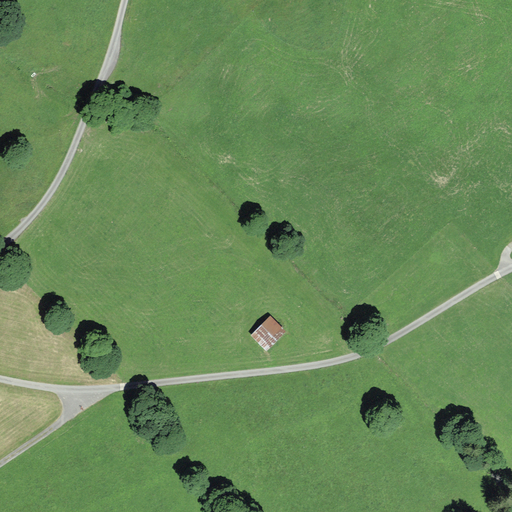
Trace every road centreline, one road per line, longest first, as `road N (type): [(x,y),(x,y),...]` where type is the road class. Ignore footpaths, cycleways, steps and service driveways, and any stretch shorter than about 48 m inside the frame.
road 1 (unclassified): [(0,379),(81,390),(314,366),(402,333),(511,269)]
road 2 (unclassified): [(124,0),(55,185),(0,247)]
